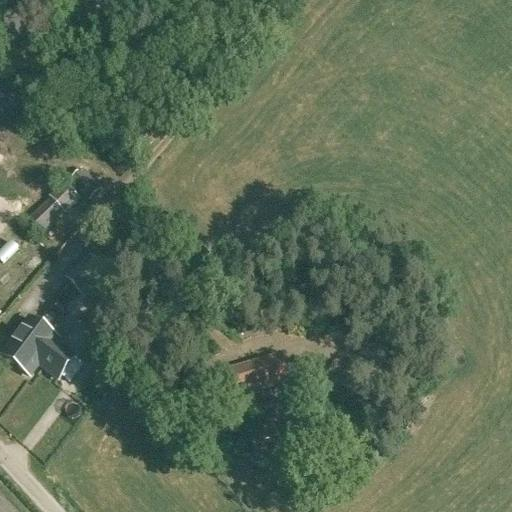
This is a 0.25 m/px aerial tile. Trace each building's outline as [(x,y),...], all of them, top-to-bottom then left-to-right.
[(82,170),(69,182),(89,202),(103,191),(82,170)] [(48,197),(50,199),(28,220),(43,236),(65,214),(67,217),(81,202),(64,184),(48,197)] [(85,230),(69,244),(75,251),(91,237),(85,230)] [(101,274),(88,259),(82,265),(66,279),(79,294),(101,274)] [(49,315),(44,323),(50,328),(56,320),(49,315)] [(29,320),(2,357),(30,378),(39,366),(59,381),(75,359),(55,344),(57,341),(29,320)] [(387,356),(364,345),(359,356),(381,367),(387,356)] [(236,398),(289,383),(282,358),(229,372),(236,398)] [(332,387),(375,409),(376,406),(382,392),(390,376),(358,361),(353,371),(343,366),(332,387)]
